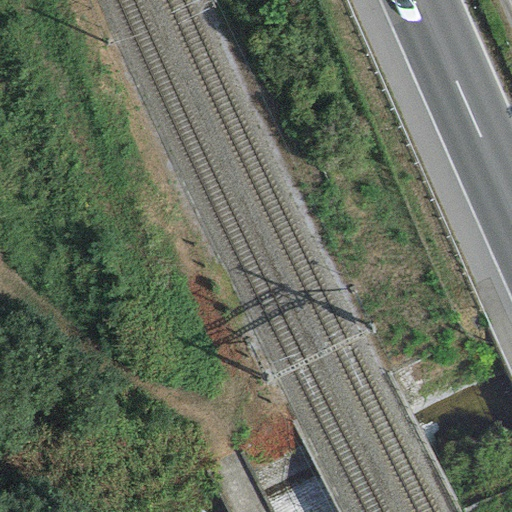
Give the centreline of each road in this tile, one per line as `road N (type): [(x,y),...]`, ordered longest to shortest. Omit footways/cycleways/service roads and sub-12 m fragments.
road 1 (track): [(20,337),(72,386),(183,432),(237,511)]
road 2 (motorway): [(418,0),(511,215)]
